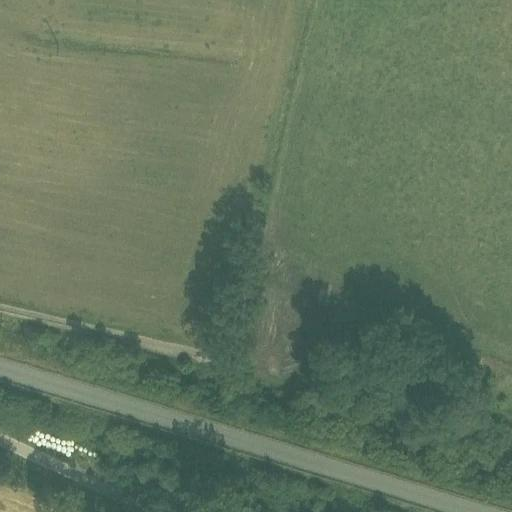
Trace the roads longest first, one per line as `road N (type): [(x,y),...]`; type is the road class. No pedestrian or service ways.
road 1 (unclassified): [(0,370),(489,511)]
road 2 (track): [(0,311),(248,368)]
